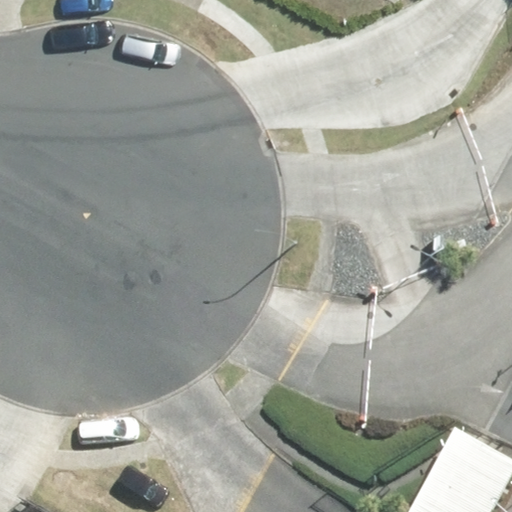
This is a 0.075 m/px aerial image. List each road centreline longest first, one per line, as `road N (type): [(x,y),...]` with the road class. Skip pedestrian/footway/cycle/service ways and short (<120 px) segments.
road 1 (unknown): [(182,283),(148,359),(145,400),(153,424),(273,511)]
road 2 (unclassified): [(133,249),(0,178)]
